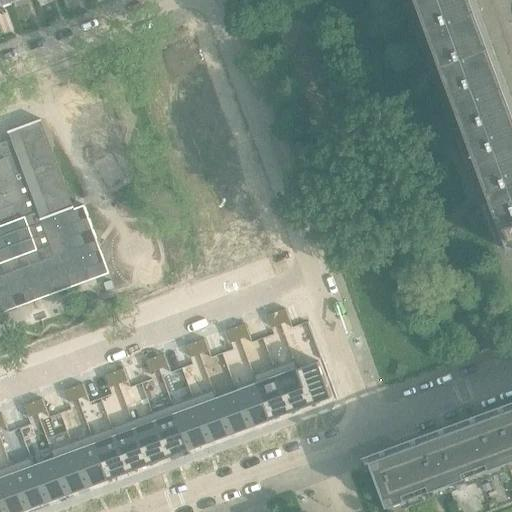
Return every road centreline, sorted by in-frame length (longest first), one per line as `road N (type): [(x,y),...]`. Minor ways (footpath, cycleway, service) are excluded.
road 1 (residential): [(313,276),(0,392)]
road 2 (residential): [(313,276),(210,0)]
road 3 (residential): [(141,511),(367,427)]
road 4 (residential): [(0,68),(175,0)]
road 5 (residential): [(367,427),(313,276)]
road 6 (residential): [(367,427),(511,373)]
